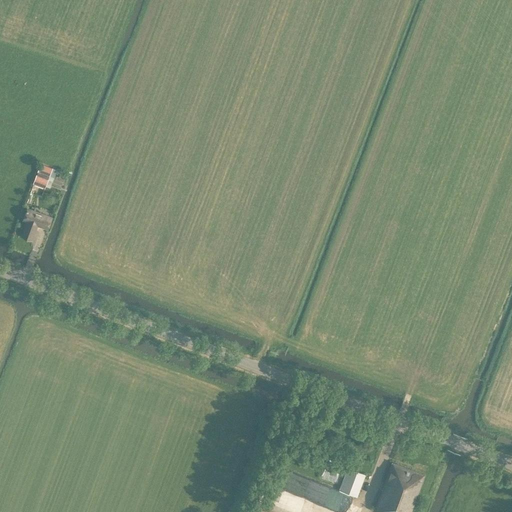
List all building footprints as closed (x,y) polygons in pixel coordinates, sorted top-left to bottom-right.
[(45,188),(53,168),(41,163),(33,184),(45,188)] [(47,229),(52,217),(27,208),(22,220),(26,221),(21,236),(31,240),(37,225),(47,229)] [(336,482),(341,468),(329,463),(323,476),(336,482)] [(410,511),(425,475),(392,463),(374,511),(378,511),(410,511)] [(348,468),(339,491),(349,494),(358,472),(348,468)] [(287,511),(335,511),(291,500),(287,511)]
